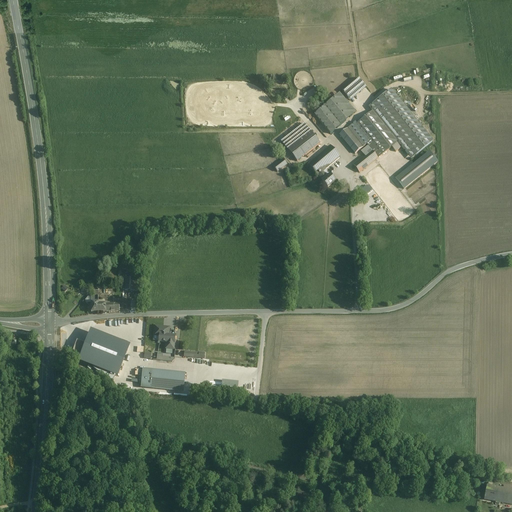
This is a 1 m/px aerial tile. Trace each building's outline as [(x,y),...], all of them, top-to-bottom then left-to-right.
[(359,78),(343,91),(350,100),(366,87),(359,78)] [(391,90),(369,107),(372,111),(397,143),(411,159),(433,142),(391,90)] [(339,94),(314,115),(330,134),(355,113),(339,94)] [(397,143),(372,111),(356,124),(370,141),(372,143),(382,155),(397,143)] [(355,154),(370,141),(356,124),(355,123),(339,135),(355,154)] [(305,124),(282,142),(297,161),(320,144),(305,124)] [(382,155),(372,143),(361,152),(364,156),(353,165),(360,173),(382,155)] [(330,147),(308,165),(317,176),(318,175),(325,170),(340,158),(330,147)] [(437,162),(429,152),(396,179),(404,189),(437,162)] [(280,162),(274,167),(277,172),(287,165),(283,160),(280,162)] [(330,175),(325,170),(318,175),(323,181),(322,182),(327,188),(336,181),(330,175)] [(131,279),(126,279),(125,290),(134,291),(135,279),(131,279)] [(119,303),(98,304),(98,302),(97,302),(97,312),(106,312),(120,312),(119,309),(119,303)] [(169,328),(155,327),(154,335),(160,336),(159,342),(166,343),(168,343),(168,336),(169,328)] [(130,346),(91,331),(79,362),(118,377),(130,346)] [(184,374),(143,370),(141,387),(183,391),(184,374)] [(499,488),(487,486),(484,500),(496,502),(499,488)] [(511,490),(503,489),(499,488),(496,502),(511,504),(511,490)]
